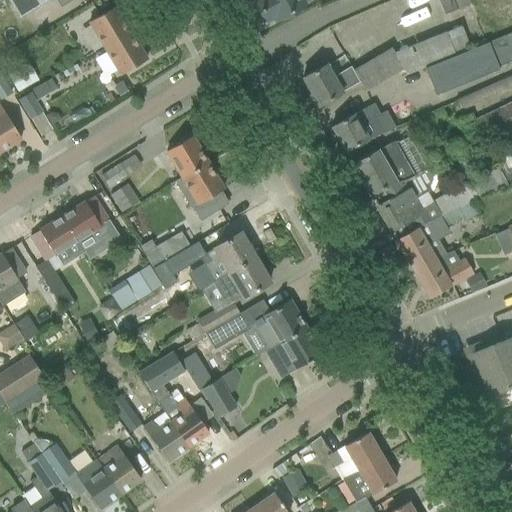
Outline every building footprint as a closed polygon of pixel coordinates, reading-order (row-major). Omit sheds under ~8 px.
[(9,0),(20,17),(48,0),(9,0)] [(275,17),(277,20),(306,4),(303,0),(257,0),(256,1),(268,21),(275,17)] [(439,0),(445,14),(471,4),(468,0),(439,0)] [(89,23),(105,49),(130,34),(115,7),(89,23)] [(511,32),(471,49),(424,68),(425,71),(435,95),(499,70),(497,66),(511,60),(511,32)] [(105,49),(121,75),(146,60),(144,56),(130,34),(105,49)] [(392,48),(354,72),(366,92),(403,70),(404,69),(395,54),(394,52),(392,48)] [(302,78),(319,107),(360,83),(350,67),(332,77),(325,65),(302,78)] [(22,67),(7,75),(17,93),(32,84),(22,67)] [(0,98),(1,100),(11,94),(0,76),(0,98)] [(44,82),(32,89),(38,99),(50,92),(44,82)] [(122,82),(114,86),(119,94),(127,90),(122,82)] [(19,100),(31,118),(42,111),(31,93),(19,100)] [(456,121),(470,150),(511,130),(511,131),(511,130),(511,101),(475,119),(472,114),(456,121)] [(0,152),(21,139),(0,105),(0,152)] [(364,109),(331,127),(345,152),(368,139),(368,141),(395,127),(386,111),(371,120),(364,109)] [(51,113),(47,116),(52,124),(60,119),(57,114),(51,113)] [(175,181),(176,182),(207,163),(191,136),(166,151),(182,177),(175,181)] [(375,151),(352,164),(370,196),(375,193),(394,182),(396,185),(414,175),(396,144),(394,141),(375,151)] [(207,163),(176,182),(191,208),(193,208),(200,221),(229,204),(221,191),(223,189),(207,163)] [(118,166),(101,177),(108,188),(125,176),(118,166)] [(468,181),(433,201),(441,216),(470,199),(471,201),(477,197),(507,185),(497,167),(468,181)] [(394,182),(375,193),(381,204),(376,207),(390,231),(392,230),(395,237),(397,239),(427,222),(414,200),(427,192),(433,179),(426,168),(414,175),(396,185),(394,182)] [(111,195),(109,195),(120,213),(122,212),(124,211),(128,209),(130,207),(119,189),(111,195)] [(93,197),(61,217),(76,241),(77,240),(85,252),(89,260),(120,241),(108,221),(93,197)] [(441,216),(440,217),(445,225),(461,216),(464,221),(478,213),(471,201),(470,199),(441,216)] [(397,239),(396,240),(414,271),(440,257),(430,240),(447,230),(445,225),(440,217),(439,215),(427,222),(397,239)] [(61,217),(30,236),(45,260),(55,254),(62,266),(85,252),(77,240),(76,241),(61,217)] [(149,241),(139,247),(152,269),(163,262),(162,262),(188,246),(179,232),(154,248),(149,241)] [(209,260),(203,264),(214,282),(254,258),(239,233),(216,247),(220,254),(209,260)] [(163,262),(152,269),(164,289),(176,282),(171,274),(205,255),(197,241),(188,246),(162,262),(163,262)] [(10,249),(0,255),(0,302),(3,306),(25,292),(16,278),(25,273),(10,249)] [(414,271),(429,298),(473,273),(464,258),(459,261),(453,251),(446,254),(440,257),(414,271)] [(254,258),(214,282),(225,300),(242,290),(246,297),(252,293),(269,283),(254,258)] [(148,266),(124,280),(137,301),(160,286),(148,266)] [(478,273),(465,281),(473,293),(485,285),(478,273)] [(55,298),(64,311),(74,305),(66,291),(55,298)] [(214,310),(196,321),(197,324),(204,334),(238,314),(233,305),(231,301),(214,310)] [(264,316),(280,343),(305,328),(289,301),(264,316)] [(238,314),(204,334),(213,350),(249,329),(240,314),(238,315),(238,314)] [(14,324),(23,339),(25,342),(26,342),(39,333),(27,315),(14,324)] [(14,324),(6,329),(16,343),(23,339),(14,324)] [(197,324),(187,330),(192,340),(193,341),(204,334),(197,324)] [(267,350),(283,377),(321,354),(305,328),(280,343),(267,350)] [(96,332),(85,338),(88,344),(100,339),(96,332)] [(511,404),(511,337),(491,346),(490,343),(469,352),(489,398),(496,395),(502,409),(511,404)] [(171,351),(137,372),(150,392),(184,371),(171,351)] [(0,375),(0,396),(4,402),(42,377),(29,357),(0,375)] [(67,367),(53,378),(61,388),(74,378),(67,367)] [(217,380),(201,390),(218,417),(235,406),(218,379),(217,380)] [(21,394),(7,403),(12,411),(26,402),(46,389),(41,381),(21,394)] [(165,414),(187,447),(208,433),(185,400),(176,406),(168,394),(156,402),(165,414)] [(109,403),(130,433),(142,425),(120,395),(109,403)] [(144,429),(166,462),(187,447),(165,414),(144,429)] [(344,446),(359,470),(381,457),(367,433),(344,446)] [(41,453),(60,481),(75,471),(55,443),(41,453)] [(103,470),(120,494),(140,480),(117,447),(108,453),(114,462),(103,470)] [(327,456),(334,468),(344,462),(337,450),(327,456)] [(41,453),(28,462),(37,476),(29,481),(42,500),(50,494),(47,490),(60,481),(41,453)] [(356,503),(340,511),(363,511),(371,507),(366,499),(395,481),(381,457),(359,470),(343,480),(356,503)] [(286,460),(275,468),(281,476),(292,468),(286,460)] [(76,476),(99,509),(120,494),(103,470),(97,461),(76,476)] [(297,469),(281,478),(286,488),(302,479),(297,469)] [(250,509),(252,511),(286,511),(273,493),(250,509)] [(29,509),(31,511),(61,511),(50,494),(42,500),(41,500),(29,509)] [(31,511),(29,509),(23,500),(10,509),(11,511),(31,511)] [(413,511),(407,502),(390,511),(413,511)] [(304,503),(298,507),(300,511),(305,511),(309,510),(304,503)]
